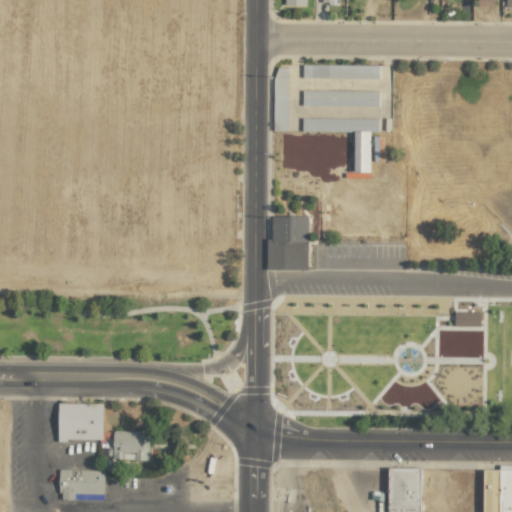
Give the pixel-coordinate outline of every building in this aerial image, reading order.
[(378,66),(302,64),(301,77),(378,79),(378,66)] [(272,129),(286,129),(287,67),(273,67),(272,129)] [(301,106),(377,106),(378,91),(301,90),(301,106)] [(352,172),(368,172),(369,131),(377,132),(377,119),(300,118),(300,131),(353,132),(352,172)] [(271,239),(266,239),(265,269),(306,270),(307,216),(272,216),(271,239)] [(453,326),(479,326),(479,312),(453,312),(453,326)] [(24,404),(115,400),(115,468),(19,467),(24,404)] [(148,432),(113,431),(113,439),(107,439),(107,459),(147,460),(148,432)] [(386,511),(407,511),(408,511),(418,511),(419,468),(387,468),(386,511)] [(59,499),(74,500),(74,493),(103,494),(104,470),(59,469),(59,499)] [(511,511),(511,470),(482,470),(482,511),(511,511)]
